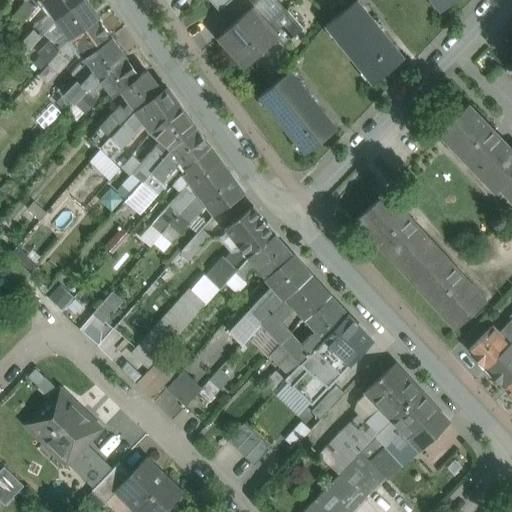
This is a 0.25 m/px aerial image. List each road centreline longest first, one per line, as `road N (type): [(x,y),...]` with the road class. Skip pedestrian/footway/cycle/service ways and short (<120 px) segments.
road 1 (residential): [(0,380),(50,329),(241,511)]
road 2 (residential): [(511,459),(289,213)]
road 3 (residential): [(289,213),(501,0)]
road 4 (residential): [(289,213),(257,185),(145,28),(134,0)]
